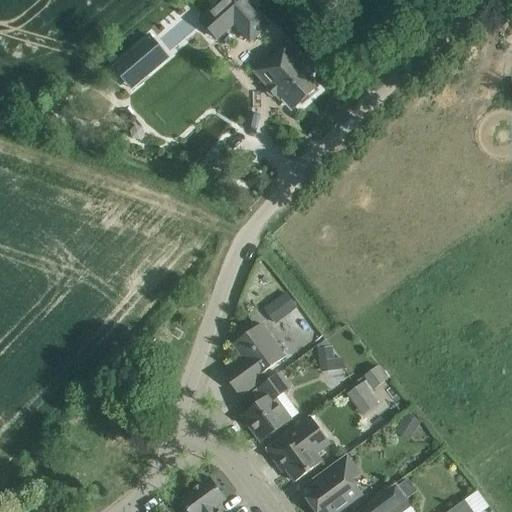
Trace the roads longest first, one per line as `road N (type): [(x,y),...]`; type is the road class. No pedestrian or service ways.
road 1 (unclassified): [(179,426),(250,231),(481,0)]
road 2 (residential): [(179,426),(233,454),(276,511)]
